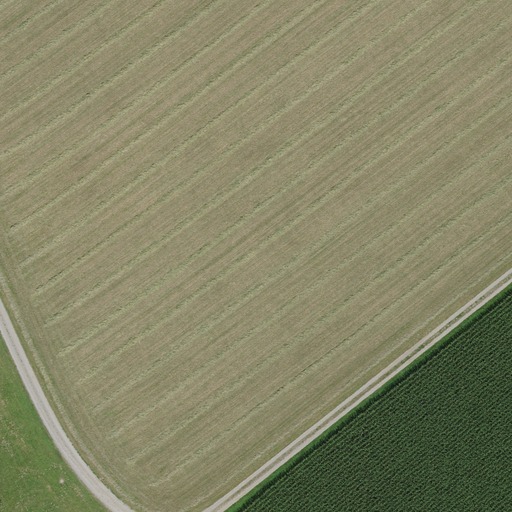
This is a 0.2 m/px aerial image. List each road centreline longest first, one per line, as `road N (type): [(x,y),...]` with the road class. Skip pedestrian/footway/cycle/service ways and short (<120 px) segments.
road 1 (track): [(511,282),(226,511)]
road 2 (track): [(0,297),(40,384),(148,511)]
